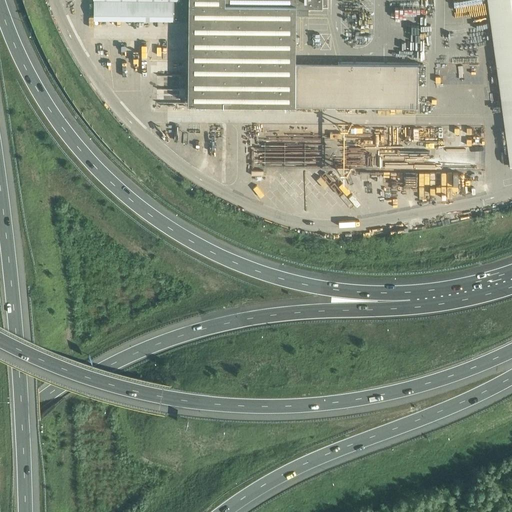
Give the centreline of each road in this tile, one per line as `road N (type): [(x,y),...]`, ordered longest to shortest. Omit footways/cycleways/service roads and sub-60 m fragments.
road 1 (motorway): [(406,301),(262,273),(160,222),(64,131),(0,10)]
road 2 (motorway): [(0,339),(122,388),(270,406),(376,396),(511,350)]
road 3 (motorway): [(406,301),(247,318),(168,339),(105,367),(0,442)]
road 4 (unknown): [(236,114),(469,114),(482,126),(495,197)]
road 5 (motorway): [(25,511),(0,191)]
road 6 (motorway): [(224,511),(300,465),(511,376)]
road 7 (unknown): [(69,36),(170,30),(171,45),(152,69),(153,109)]
road 8 (unknown): [(238,184),(359,186),(406,215)]
road 9 (track): [(511,450),(348,511)]
